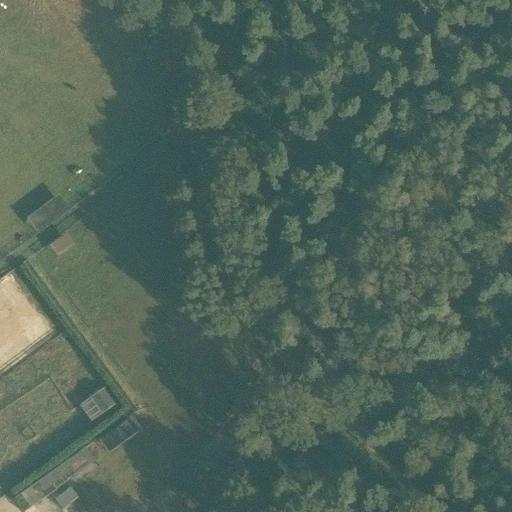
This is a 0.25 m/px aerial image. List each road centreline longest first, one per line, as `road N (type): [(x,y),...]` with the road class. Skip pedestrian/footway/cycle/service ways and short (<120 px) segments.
road 1 (track): [(254,329),(511,54)]
road 2 (track): [(254,329),(236,305),(174,0)]
road 3 (track): [(430,511),(297,386),(254,329)]
